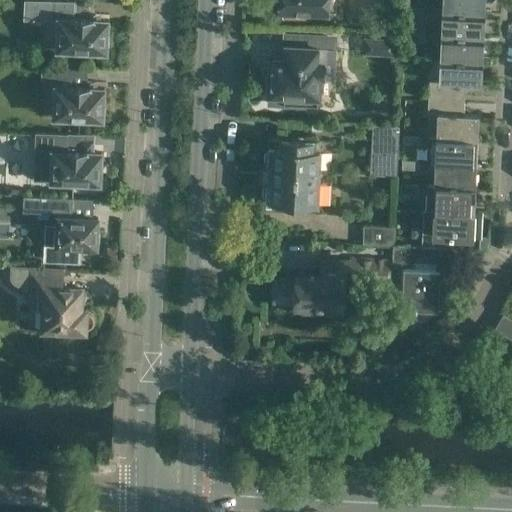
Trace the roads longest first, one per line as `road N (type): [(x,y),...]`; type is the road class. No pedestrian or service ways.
road 1 (unclassified): [(511,246),(468,326),(428,371),(386,385),(190,374)]
road 2 (secondary): [(190,374),(207,0)]
road 3 (secondary): [(170,0),(152,369)]
road 4 (tertiary): [(511,511),(187,493)]
road 5 (unclassified): [(149,488),(0,481)]
